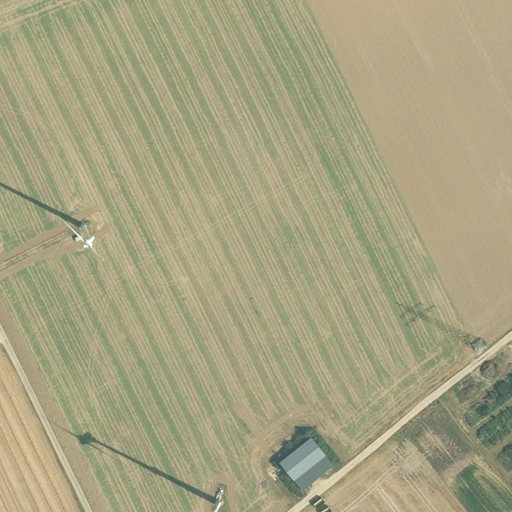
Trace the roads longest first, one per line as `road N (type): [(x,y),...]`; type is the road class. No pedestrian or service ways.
road 1 (track): [(511,339),(293,511)]
road 2 (track): [(0,331),(88,511)]
